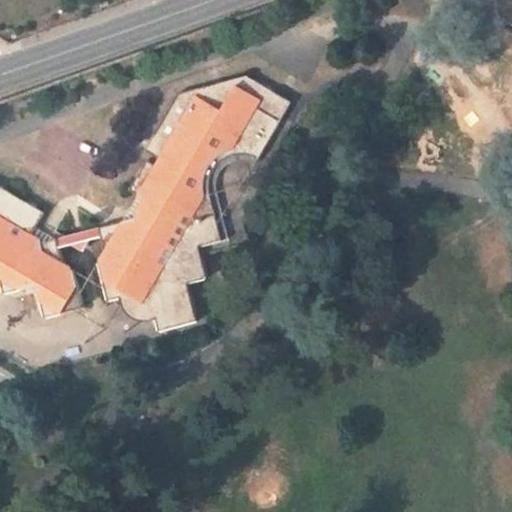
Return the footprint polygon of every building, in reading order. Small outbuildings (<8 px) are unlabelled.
[(511,0),(497,0),(501,14),(511,21),(511,0)] [(250,161),(257,164),(292,102),(246,75),(177,93),(144,149),(165,161),(161,168),(146,160),(129,189),(144,198),(135,214),(136,218),(99,228),(101,236),(105,250),(102,255),(106,258),(103,261),(100,262),(110,301),(122,298),(123,303),(125,308),(131,315),(136,319),(143,321),(148,321),(158,319),(161,331),(200,321),(190,283),(209,278),(203,255),(201,247),(230,239),(215,189),(215,186),(216,180),(219,174),(223,168),(229,163),(239,160),(244,160),(250,161)] [(46,318),(85,307),(75,268),(71,269),(67,268),(69,264),(64,261),(58,238),(43,243),(42,239),(33,234),(46,212),(0,185),(0,274),(5,294),(38,285),(46,318)] [(99,228),(58,238),(60,247),(72,244),(83,250),(90,239),(101,236),(99,228)] [(230,239),(201,247),(203,255),(231,248),(230,239)]
